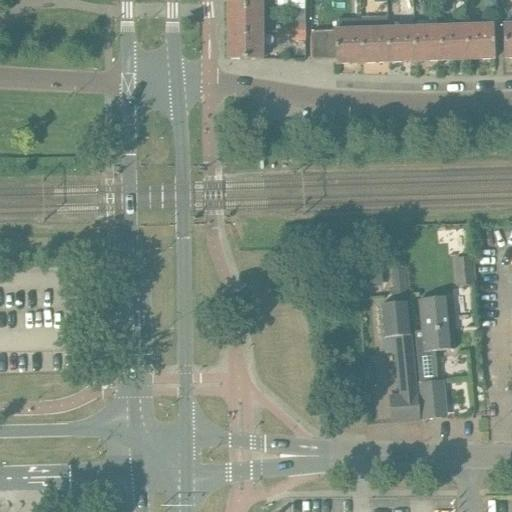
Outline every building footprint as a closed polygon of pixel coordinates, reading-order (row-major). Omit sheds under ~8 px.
[(261,0),(227,0),(228,8),(262,8),(261,0)] [(262,34),(262,8),(228,8),(228,34),(262,34)] [(294,23),(304,23),(304,10),(294,10),(294,23)] [(292,34),(304,34),(304,23),(294,23),(292,23),(292,34)] [(504,59),(511,59),(511,24),(503,25),(504,59)] [(440,27),(441,61),(468,61),(467,26),(440,27)] [(467,26),(468,61),(494,60),(493,26),(467,26)] [(441,61),(440,27),(414,28),(415,62),(441,61)] [(414,28),(388,29),(389,63),(415,62),(414,28)] [(388,29),(361,30),(363,64),(389,63),(388,29)] [(363,64),(361,30),(335,31),(335,32),(311,32),(311,60),(336,60),(336,65),(363,64)] [(262,34),(228,34),(228,60),(262,60),(262,34)] [(383,286),(381,265),(360,267),(362,288),(383,286)] [(408,297),(405,270),(391,271),(394,298),(408,297)] [(63,275),(35,276),(36,319),(64,319),(63,275)] [(454,350),(448,298),(418,301),(424,353),(454,350)] [(418,420),(407,303),(381,306),(384,339),(394,338),(399,396),(390,397),(392,423),(418,420)] [(441,419),(438,382),(419,384),(423,421),(441,419)]
